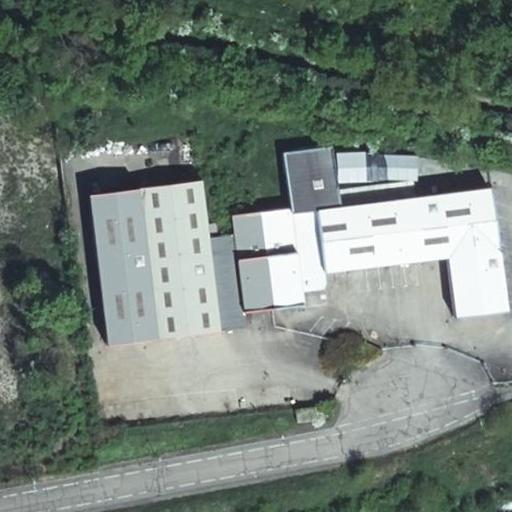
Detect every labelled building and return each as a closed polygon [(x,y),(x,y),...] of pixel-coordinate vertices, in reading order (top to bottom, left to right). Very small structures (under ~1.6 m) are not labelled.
[(268,221),(279,305),(284,304),(283,296),(304,293),(303,288),(320,286),(323,286),(326,284),(327,281),(328,277),(327,269),(408,258),(404,229),(400,197),(391,198),(389,181),(340,188),(335,144),(285,151),(293,204),(292,204),(267,208),(268,221)] [(268,307),(279,305),(268,221),(267,208),(236,212),(238,231),(223,233),(221,220),(208,222),(202,177),(89,192),(110,342),(249,324),(247,310),(245,302),(267,298),(268,307)] [(417,178),(397,180),(400,197),(419,194),(417,178)] [(397,180),(389,181),(391,198),(400,197),(397,180)] [(419,194),(400,197),(404,229),(408,258),(449,253),(457,313),(508,306),(493,184),(419,194)] [(36,304),(33,276),(0,280),(4,307),(36,304)] [(283,296),(284,304),(305,302),(304,293),(283,296)] [(247,310),(268,307),(267,298),(245,302),(247,310)] [(322,404),(303,406),(304,416),(323,414),(322,404)]
